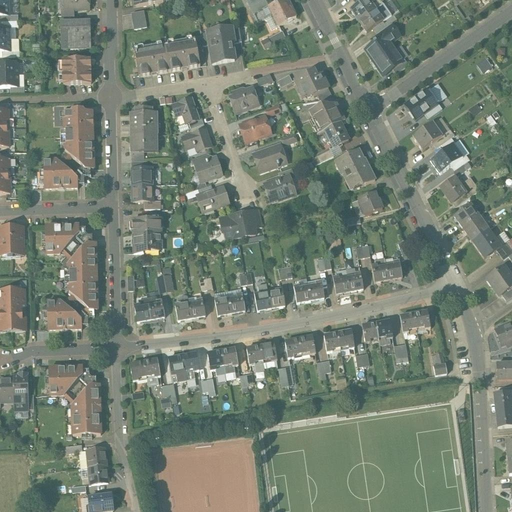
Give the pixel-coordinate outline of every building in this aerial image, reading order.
[(88,0),(64,0),(65,12),(89,11),(88,0)] [(286,0),(285,0),(268,9),(264,0),(260,0),(248,6),(257,25),(273,17),(278,28),(296,19),(286,0)] [(364,0),(355,7),(350,10),(358,22),(376,10),(372,5),(379,0),(364,0)] [(9,5),(0,5),(0,17),(9,17),(9,5)] [(376,10),(358,22),(367,34),(373,30),(383,23),(384,22),(376,10)] [(74,24),(61,25),(61,36),(66,36),(67,50),(90,49),(90,33),(88,33),(87,23),(74,24)] [(383,23),(373,30),(376,35),(387,28),(383,23)] [(387,28),(376,35),(380,40),(385,37),(385,38),(395,31),(391,25),(387,28)] [(238,27),(230,29),(231,33),(232,33),(234,45),(241,43),(238,27)] [(9,29),(0,29),(0,40),(10,41),(9,29)] [(208,33),(200,34),(203,48),(209,47),(207,38),(208,37),(208,33)] [(208,37),(207,38),(209,47),(212,65),(234,61),(231,45),(234,45),(232,33),(231,33),(208,37)] [(282,34),(268,41),(271,48),(286,41),(282,34)] [(380,40),(375,43),(373,44),(373,45),(365,51),(374,64),(394,50),(385,38),(385,37),(380,40)] [(10,41),(0,40),(0,52),(1,53),(10,53),(10,41)] [(186,41),(173,43),(174,46),(165,47),(165,48),(169,73),(200,68),(196,42),(186,44),(186,41)] [(155,50),(155,47),(143,49),(144,52),(135,53),(139,78),(169,73),(165,48),(155,50)] [(394,50),(374,64),(384,77),(392,70),(403,63),(402,62),(394,50)] [(90,61),(63,62),(64,84),(90,83),(90,61)] [(403,63),(392,70),(396,75),(408,66),(404,61),(402,62),(403,63)] [(4,65),(0,64),(0,76),(18,76),(17,64),(4,65)] [(312,72),(295,81),(303,97),(312,93),(314,96),(328,89),(321,76),(317,78),(316,76),(315,77),(312,72)] [(18,76),(0,76),(0,88),(10,88),(18,88),(18,76)] [(270,76),(257,81),(259,87),(273,83),(270,76)] [(292,84),(289,77),(277,82),(280,88),(291,84),(292,84)] [(253,89),(244,92),(243,91),(242,91),(241,90),(232,93),(234,97),(229,98),(235,115),(259,107),(259,106),(256,107),(251,91),(253,90),(253,89)] [(423,117),(427,122),(442,111),(438,105),(440,104),(430,90),(426,93),(436,108),(423,117)] [(405,107),(415,122),(423,117),(436,108),(426,93),(405,107)] [(192,100),(172,106),(176,118),(183,116),(186,125),(189,124),(199,120),(192,100)] [(317,102),(294,106),(303,123),(311,118),(309,112),(316,109),(319,109),(321,109),(317,102)] [(79,106),(54,107),(54,127),(64,126),(64,113),(73,113),(73,111),(80,111),(79,106)] [(333,106),(327,108),(323,107),(321,109),(319,109),(316,109),(309,112),(311,118),(320,134),(340,124),(345,122),(338,107),(333,106)] [(278,107),(265,111),(268,118),(281,113),(278,107)] [(152,114),(147,114),(147,110),(140,110),(140,114),(135,114),(135,115),(130,115),(131,137),(152,136),(158,136),(157,114),(152,114)] [(8,111),(0,111),(0,148),(9,148),(8,111)] [(80,111),(73,111),(73,113),(64,113),(64,126),(64,137),(92,137),(92,113),(83,113),(83,111),(80,111)] [(265,118),(239,127),(245,144),(271,135),(265,118)] [(199,120),(189,124),(191,129),(204,125),(202,119),(199,120)] [(340,124),(325,132),(334,149),(348,141),(340,124)] [(433,124),(413,138),(422,152),(433,145),(442,138),(442,137),(433,124)] [(204,125),(191,129),(193,135),(206,130),(204,125)] [(193,135),(182,139),(186,151),(196,148),(198,153),(212,148),(206,130),(193,135)] [(450,132),(442,137),(442,138),(433,145),(437,150),(441,147),(451,140),(454,138),(450,132)] [(294,135),(281,140),(284,147),(297,142),(294,135)] [(152,136),(131,137),(131,154),(143,153),(143,151),(153,151),(152,136)] [(92,137),(64,137),(65,144),(65,152),(79,165),(85,171),(93,170),(92,137)] [(441,147),(445,152),(453,146),(455,145),(451,140),(441,147)] [(453,146),(463,160),(466,158),(469,155),(459,141),(455,145),(453,146)] [(79,165),(65,152),(65,144),(57,152),(58,154),(74,169),(79,165)] [(280,146),(253,155),(256,162),(260,174),(287,165),(280,146)] [(453,146),(445,152),(430,162),(440,176),(451,168),(463,160),(453,146)] [(330,152),(318,158),(321,164),(333,158),(330,152)] [(359,152),(335,164),(340,173),(343,171),(347,179),(345,180),(350,189),(360,184),(362,188),(375,181),(365,161),(364,162),(359,152)] [(143,153),(131,154),(131,163),(144,162),(143,153)] [(74,169),(58,154),(50,162),(58,162),(71,175),(76,170),(74,169)] [(205,156),(192,160),(195,167),(195,166),(208,162),(205,156)] [(451,168),(455,173),(462,168),(469,162),(466,158),(463,160),(451,168)] [(208,162),(195,166),(201,184),(222,176),(216,159),(208,162)] [(0,160),(0,195),(10,195),(9,160),(0,160)] [(43,162),(44,190),(76,190),(76,180),(58,162),(50,162),(43,162)] [(144,162),(131,163),(131,171),(147,170),(147,162),(144,162)] [(455,173),(453,174),(457,179),(465,173),(462,168),(455,173)] [(147,170),(131,171),(132,187),(152,187),(152,170),(147,170)] [(292,170),(278,174),(280,180),(289,177),(294,175),(292,170)] [(280,180),(264,185),(270,203),(278,200),(278,202),(295,196),(295,194),(296,192),(295,189),(293,189),(291,184),(293,182),(292,180),(289,179),(289,177),(280,180)] [(454,180),(439,190),(450,206),(464,196),(454,180)] [(211,186),(198,190),(200,197),(213,192),(211,186)] [(152,187),(132,187),(132,204),(144,203),(153,203),(152,187)] [(200,197),(197,198),(201,211),(213,207),(214,211),(229,206),(223,189),(213,192),(200,197)] [(375,195),(358,201),(365,218),(382,211),(379,202),(378,203),(375,195)] [(153,203),(144,203),(145,211),(160,211),(160,203),(153,203)] [(471,207),(454,219),(462,230),(477,219),(473,213),(474,213),(471,207)] [(260,212),(248,214),(250,223),(251,222),(253,224),(254,230),(255,230),(262,229),(260,212)] [(248,213),(238,214),(239,216),(230,218),(230,219),(223,220),(220,226),(221,231),(225,234),(224,237),(224,240),(227,242),(232,242),(233,240),(235,241),(256,237),(255,230),(254,230),(253,224),(251,222),(250,223),(248,214),(248,213)] [(360,218),(346,221),(347,227),(361,225),(360,218)] [(477,219),(462,230),(472,244),(488,233),(478,219),(477,219)] [(161,220),(133,221),(134,235),(161,235),(161,220)] [(79,227),(45,228),(46,256),(53,256),(60,256),(73,242),(79,236),(79,227)] [(23,229),(0,229),(0,257),(24,257),(23,229)] [(499,249),(488,233),(472,244),(484,261),(496,252),(500,250),(499,249)] [(161,235),(134,235),(134,255),(143,254),(143,250),(150,250),(159,250),(161,250),(161,235)] [(78,246),(73,242),(60,256),(53,256),(61,264),(77,247),(78,246)] [(511,252),(506,244),(499,249),(500,250),(496,252),(503,262),(508,259),(511,256),(511,252)] [(81,252),(68,265),(68,273),(68,279),(96,279),(95,245),(87,245),(81,252)] [(61,264),(60,265),(68,273),(68,265),(81,252),(77,247),(61,264)] [(362,249),(355,250),(357,262),(364,260),(362,249)] [(159,250),(150,250),(143,250),(143,254),(144,254),(144,260),(160,258),(159,250)] [(405,250),(400,252),(403,262),(409,260),(405,250)] [(323,261),(317,262),(319,273),(325,272),(323,261)] [(393,267),(385,268),(388,283),(401,280),(398,263),(393,264),(393,267)] [(385,268),(377,270),(376,267),(371,268),(374,285),(388,283),(385,268)] [(511,289),(511,280),(504,270),(487,282),(499,299),(501,297),(511,289)] [(360,275),(354,276),(355,279),(347,280),(349,295),(363,292),(360,275)] [(244,276),(238,278),(240,288),(246,287),(244,276)] [(96,279),(68,279),(68,286),(69,293),(83,307),(89,312),(97,312),(96,279)] [(347,280),(338,282),(338,279),(333,280),(336,297),(349,295),(347,280)] [(205,281),(198,283),(200,293),(206,292),(205,281)] [(164,282),(158,284),(160,294),(166,293),(164,282)] [(316,288),(308,289),(310,303),(324,301),(321,284),(315,285),(316,288)] [(83,307),(69,293),(68,286),(61,294),(62,296),(78,311),(83,307)] [(266,286),(257,288),(258,296),(254,297),(257,314),(271,311),(268,297),(266,286)] [(308,289),(299,291),(299,288),(293,288),(296,306),(310,303),(308,289)] [(511,289),(501,297),(506,304),(511,299),(511,289)] [(276,296),(268,297),(271,311),(284,309),(281,292),(276,293),(276,296)] [(25,293),(0,293),(0,330),(26,329),(25,293)] [(78,311),(62,296),(54,304),(61,303),(75,317),(79,312),(78,311)] [(236,300),(229,302),(231,316),(245,314),(242,297),(236,298),(236,300)] [(156,300),(147,302),(151,322),(164,320),(161,303),(157,303),(156,300)] [(229,302),(220,303),(219,301),(214,302),(217,319),(231,316),(229,302)] [(147,302),(138,303),(139,306),(134,307),(137,325),(151,322),(147,302)] [(197,305),(189,307),(191,321),(205,319),(202,302),(196,303),(197,305)] [(75,317),(61,303),(54,304),(47,304),(48,332),(82,331),(82,323),(75,317)] [(189,307),(180,308),(180,306),(174,307),(177,324),(191,321),(189,307)] [(427,314),(413,316),(416,331),(424,330),(425,333),(430,332),(427,314)] [(413,316),(400,319),(403,336),(408,335),(408,333),(416,331),(413,316)] [(389,324),(375,326),(378,341),(386,339),(387,342),(392,341),(389,324)] [(375,326),(361,329),(365,346),(370,345),(370,342),(378,341),(375,326)] [(511,326),(495,332),(501,348),(508,346),(509,349),(511,347),(511,328),(511,327),(511,326)] [(351,333),(337,336),(340,350),(348,349),(348,351),(354,350),(351,333)] [(337,336),(324,338),(327,355),(332,354),(332,352),(340,350),(337,336)] [(312,339),(298,342),(301,356),(309,354),(310,357),(315,356),(312,339)] [(298,342),(285,344),(288,361),(293,360),(293,357),(301,356),(298,342)] [(273,346),(260,348),(262,363),(271,361),(271,364),(276,363),(273,346)] [(405,347),(399,349),(401,359),(407,358),(405,347)] [(260,348),(246,351),(249,368),(254,367),(254,364),(262,363),(260,348)] [(234,351),(221,353),(223,368),(232,366),(232,369),(238,368),(234,351)] [(221,353),(207,356),(210,373),(216,372),(215,369),(223,368),(221,353)] [(195,356),(182,358),(185,373),(192,371),(193,374),(198,373),(195,356)] [(441,356),(435,357),(438,368),(444,367),(441,356)] [(182,358),(168,361),(171,378),(176,377),(177,385),(186,383),(185,373),(182,358)] [(157,362),(143,364),(146,379),(154,377),(155,380),(160,379),(157,362)] [(143,364),(130,367),(133,384),(138,383),(138,380),(146,379),(143,364)] [(329,364),(323,365),(324,376),(331,375),(329,364)] [(511,365),(497,366),(498,382),(511,381),(511,365)] [(438,368),(433,369),(434,378),(446,376),(445,367),(444,367),(438,368)] [(83,369),(49,370),(49,398),(57,398),(64,398),(77,384),(83,378),(83,369)] [(27,375),(19,376),(19,378),(13,378),(13,380),(13,404),(14,412),(27,412),(27,408),(28,408),(27,398),(27,375)] [(13,380),(0,380),(0,403),(0,404),(13,404),(13,380)] [(77,384),(64,398),(57,398),(65,405),(82,388),(81,388),(77,384)] [(65,405),(64,407),(72,415),(72,407),(88,390),(83,386),(81,388),(82,388),(65,405)] [(88,390),(72,407),(72,415),(73,438),(101,437),(99,387),(91,387),(88,390)] [(510,395),(494,396),(496,413),(511,411),(511,408),(511,399),(510,395)] [(511,410),(511,411),(496,413),(498,429),(511,427),(511,410)] [(81,447),(66,449),(67,456),(82,454),(81,447)] [(104,451),(87,453),(89,470),(106,468),(104,451)] [(106,468),(89,470),(90,486),(108,484),(106,468)] [(112,511),(111,497),(89,499),(90,511),(112,511)]
